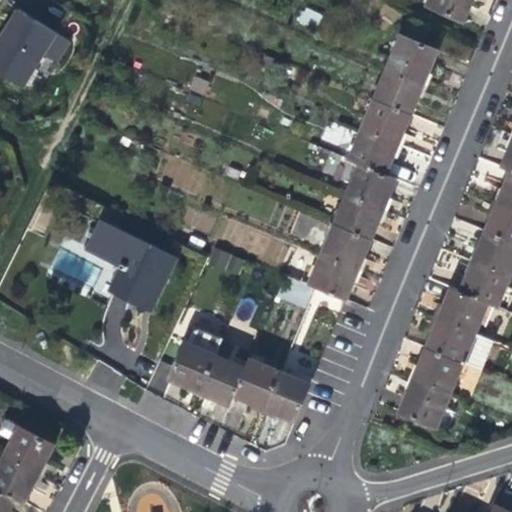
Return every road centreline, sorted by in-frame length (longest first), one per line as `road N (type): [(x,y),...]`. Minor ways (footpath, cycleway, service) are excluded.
road 1 (residential): [(325,472),(511,31)]
road 2 (residential): [(116,419),(274,498)]
road 3 (residential): [(511,446),(344,502)]
road 4 (residential): [(0,359),(116,419)]
